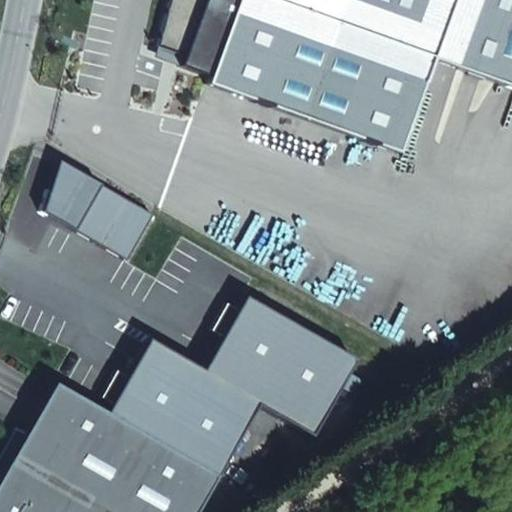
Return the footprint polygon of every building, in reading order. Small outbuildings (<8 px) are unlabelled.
[(511,0),(169,0),(158,60),(396,148),(429,57),(511,88),(511,0)] [(145,342),(106,414),(212,475),(249,404),(306,432),(349,358),(240,299),(197,370),(145,342)] [(51,383),(22,433),(47,447),(76,397),(51,383)] [(190,511),(212,475),(106,414),(76,397),(47,447),(22,433),(0,471),(0,511),(190,511)] [(0,471),(22,433),(13,427),(0,450),(0,471)]
